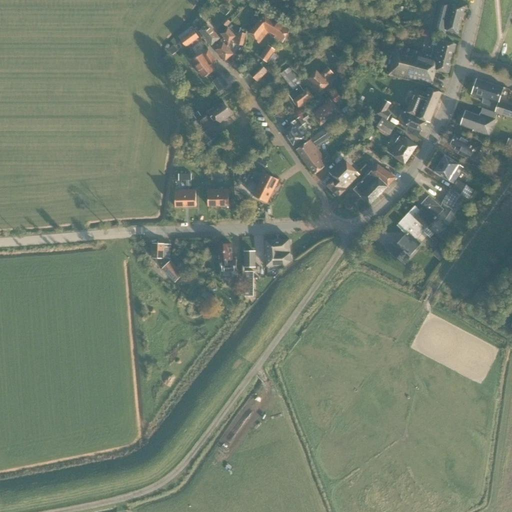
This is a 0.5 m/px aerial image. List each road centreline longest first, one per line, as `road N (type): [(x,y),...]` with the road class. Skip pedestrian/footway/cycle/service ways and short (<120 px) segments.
road 1 (tertiary): [(0,242),(327,226)]
road 2 (tertiary): [(327,226),(366,222),(421,156),(460,67),(474,0)]
road 3 (residential): [(327,226),(324,197),(231,66)]
